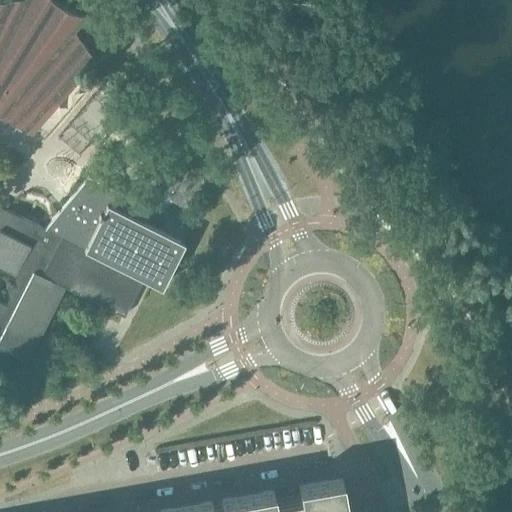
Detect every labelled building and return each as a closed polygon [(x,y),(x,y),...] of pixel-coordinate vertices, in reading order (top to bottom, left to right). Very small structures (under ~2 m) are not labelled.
[(0,0),(0,114),(16,123),(32,131),(94,58),(74,30),(86,16),(53,0),(0,0)] [(0,158),(0,178),(2,179),(10,164),(0,158)] [(0,346),(27,360),(65,285),(124,315),(143,277),(161,286),(184,240),(144,220),(151,206),(88,174),(44,227),(0,204),(0,346)] [(298,484),(302,505),(303,511),(337,511),(348,510),(342,476),(298,484)] [(275,497),(274,489),(246,494),(249,511),(282,511),(282,509),(277,510),(275,497)] [(300,493),(275,497),(277,510),(282,509),(302,505),(300,493)] [(249,511),(246,494),(185,504),(186,511),(249,511)]
